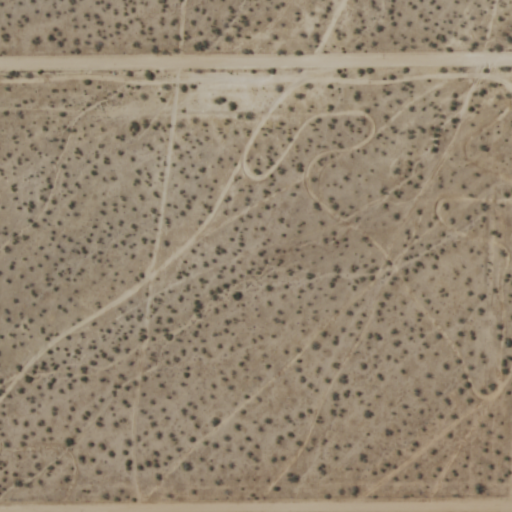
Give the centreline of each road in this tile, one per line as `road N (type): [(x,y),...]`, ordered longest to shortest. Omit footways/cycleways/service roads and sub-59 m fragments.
road 1 (residential): [(0,67),(511,62)]
road 2 (track): [(302,511),(511,508)]
